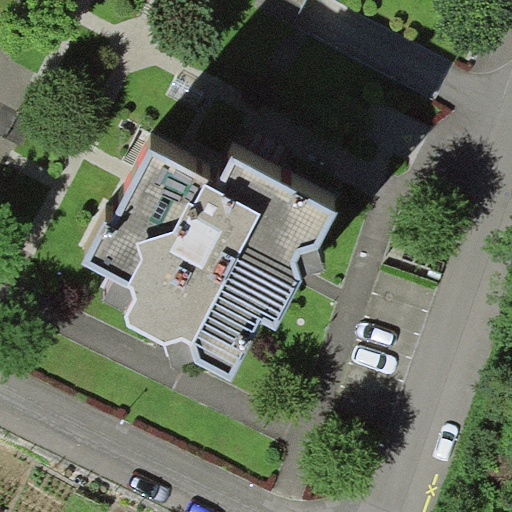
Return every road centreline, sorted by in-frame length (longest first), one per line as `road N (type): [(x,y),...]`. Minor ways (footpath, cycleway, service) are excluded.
road 1 (residential): [(381,511),(511,137)]
road 2 (residential): [(277,511),(0,384)]
